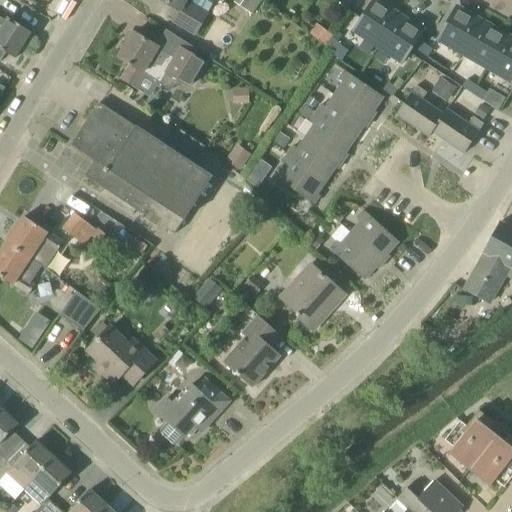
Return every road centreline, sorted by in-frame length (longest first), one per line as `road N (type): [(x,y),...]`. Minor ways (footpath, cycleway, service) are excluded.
road 1 (residential): [(181,511),(395,323),(469,234)]
road 2 (residential): [(170,511),(0,358)]
road 3 (residential): [(0,151),(89,0)]
